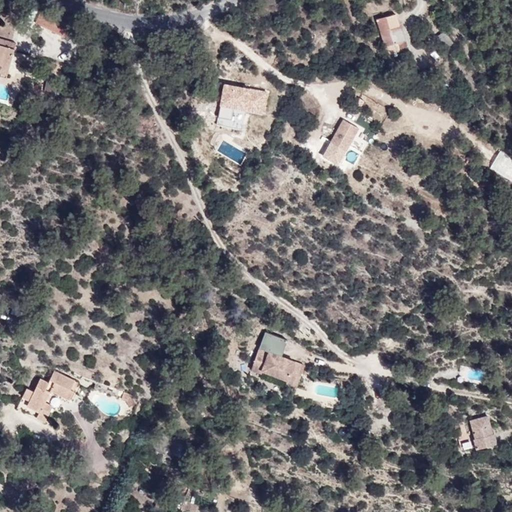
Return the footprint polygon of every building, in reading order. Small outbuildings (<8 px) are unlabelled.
[(401,25),(399,26),(396,14),(378,19),(386,46),(385,47),(387,54),(399,51),(397,43),(405,40),(401,25)] [(72,30),(50,19),(43,32),(46,34),(43,40),(63,49),(72,30)] [(438,37),(446,48),(453,43),(445,31),(438,37)] [(406,49),(404,41),(397,43),(399,51),(406,49)] [(25,51),(0,45),(0,62),(4,64),(0,80),(0,85),(17,89),(25,51)] [(346,150),(359,128),(344,119),(331,141),(346,150)] [(489,169),(511,182),(511,157),(499,151),(489,169)] [(300,379),(305,365),(259,348),(254,362),(263,365),(261,370),(289,380),(291,375),(300,379)] [(261,370),(263,365),(254,362),(251,369),(260,373),(261,370)] [(53,405),(45,402),(47,399),(49,394),(51,390),(70,399),(74,391),(71,390),(75,381),(54,371),(48,383),(40,379),(34,391),(27,388),(20,402),(27,406),(25,409),(38,415),(37,417),(45,421),(53,405)] [(297,387),(300,379),(291,375),(289,380),(288,383),(297,387)] [(122,391),(96,382),(94,389),(119,398),(122,391)] [(136,403),(132,395),(124,392),(122,399),(127,401),(130,407),(136,403)] [(25,409),(27,406),(20,402),(18,408),(37,417),(38,415),(25,409)] [(492,434),(487,416),(471,421),(475,438),(474,439),(477,448),(496,443),(494,434),(492,434)]
